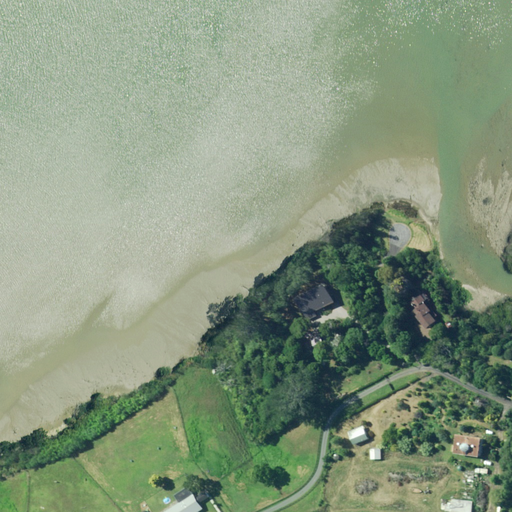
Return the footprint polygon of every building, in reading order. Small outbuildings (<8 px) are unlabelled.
[(339,302),(329,283),(297,298),(308,321),(320,316),(318,312),(339,302)] [(436,299),(430,292),(417,302),(421,308),(417,311),(431,330),(442,321),(435,312),(438,310),(432,302),(436,299)] [(371,440),(364,424),(361,425),(362,426),(357,429),(356,426),(352,428),(353,430),(351,431),(358,447),(363,445),(363,444),(371,440)] [(486,437),(461,435),(460,446),(455,446),(455,454),(484,457),(486,437)] [(383,449),(372,449),(372,459),(383,459),(383,449)] [(200,511),(203,510),(193,495),(165,511),(200,511)] [(474,511),(475,500),(454,500),(454,502),(447,502),(447,499),(443,498),(442,510),(447,510),(446,511),(474,511)]
